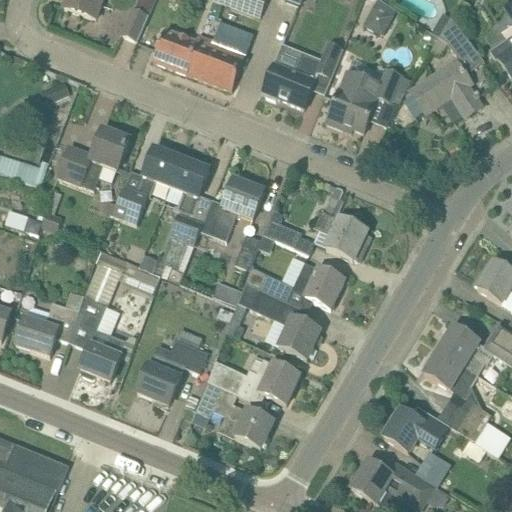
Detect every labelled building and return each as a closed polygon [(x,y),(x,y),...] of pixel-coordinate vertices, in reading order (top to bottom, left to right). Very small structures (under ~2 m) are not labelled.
[(96,22),(96,21),(103,0),(68,0),(64,11),(96,22)] [(122,39),(138,46),(157,0),(139,0),(134,13),(133,13),(122,39)] [(213,0),(212,2),(261,20),(268,0),(213,0)] [(506,44),(490,55),(496,65),(499,63),(505,71),(511,82),(511,4),(505,9),(511,20),(511,52),(506,44)] [(379,12),(381,9),(376,6),(363,29),(383,39),(394,20),(379,12)] [(475,14),(465,8),(455,23),(465,29),(475,14)] [(431,35),(438,40),(451,21),(442,16),(431,35)] [(439,41),(438,43),(448,48),(460,64),(456,66),(463,76),(468,73),(482,63),(484,66),(482,63),(476,53),(455,26),(452,22),(451,21),(438,40),(439,41)] [(321,56),(327,39),(295,27),(289,44),(321,56)] [(165,34),(153,65),(232,95),(253,41),(220,29),(214,45),(198,39),(196,45),(165,34)] [(282,49),(263,97),(304,114),(312,94),(319,77),(332,83),(343,55),(329,49),(322,65),(282,49)] [(336,105),(329,123),(364,137),(369,124),(378,102),(391,107),(397,110),(412,85),(402,81),(387,75),(387,76),(387,77),(353,64),(348,77),(347,77),(340,94),(336,105)] [(456,66),(412,95),(426,117),(452,100),(466,121),(482,111),(467,90),(471,87),(463,76),(456,66)] [(71,98),(65,85),(50,91),(56,104),(71,98)] [(71,151),(59,181),(94,195),(99,182),(112,187),(117,175),(125,155),(126,156),(127,152),(126,151),(130,143),(104,133),(93,160),(71,151)] [(138,195),(137,197),(148,201),(150,202),(156,186),(171,191),(182,164),(154,153),(143,180),(144,181),(138,195)] [(182,164),(171,191),(185,197),(179,213),(192,218),(198,202),(199,202),(210,174),(182,164)] [(234,184),(227,203),(224,209),(213,204),(201,236),(210,240),(226,246),(237,218),(253,224),(264,196),(234,184)] [(336,191),(324,215),(332,219),(344,194),(336,191)] [(120,198),(111,221),(137,230),(146,207),(148,201),(137,197),(122,192),(121,197),(120,198)] [(54,219),(62,197),(55,195),(53,197),(48,213),(41,231),(56,236),(62,222),(54,219)] [(322,215),(315,229),(333,238),(326,253),(353,265),(367,236),(332,219),(324,215),(322,215)] [(172,271),(168,283),(180,288),(180,287),(203,229),(177,219),(168,242),(188,249),(179,273),(172,271)] [(28,225),(25,234),(38,238),(42,225),(33,222),(28,225)] [(301,237),(270,223),(264,239),(276,245),(294,253),(301,237)] [(234,269),(236,269),(250,276),(252,272),(259,251),(261,245),(246,239),(234,269)] [(85,301),(70,347),(89,355),(81,374),(83,374),(82,377),(83,380),(93,384),(97,383),(98,381),(111,386),(121,361),(128,364),(136,341),(132,340),(125,345),(98,334),(108,310),(122,277),(156,290),(160,281),(101,255),(96,267),(98,268),(85,301)] [(152,276),(158,263),(145,258),(143,264),(142,264),(139,271),(152,276)] [(478,293),(495,304),(502,308),(511,295),(511,276),(495,266),(478,293)] [(293,292),(252,272),(250,276),(246,287),(287,306),(293,295),(306,301),(306,302),(331,313),(344,285),(319,273),(318,273),(305,267),(293,292)] [(219,287),(213,301),(237,311),(243,296),(229,291),(219,287)] [(243,296),(237,311),(227,338),(234,341),(247,311),(288,331),(279,351),(307,364),(320,336),(293,322),(292,323),(282,318),(287,306),(246,287),(243,296)] [(22,331),(16,350),(50,361),(56,343),(70,347),(85,301),(70,297),(65,311),(53,307),(50,317),(34,311),(31,312),(28,322),(25,321),(22,331)] [(221,311),(217,321),(230,326),(234,316),(221,311)] [(0,344),(2,345),(8,326),(11,318),(0,314),(0,344)] [(478,379),(486,367),(488,369),(494,358),(479,348),(453,332),(439,355),(478,379)] [(200,378),(208,359),(208,358),(198,354),(203,341),(182,333),(172,355),(158,350),(151,370),(149,370),(138,397),(169,410),(185,372),(200,378)] [(511,347),(502,364),(511,370),(511,347)] [(472,393),(470,391),(478,379),(439,355),(424,378),(450,394),(466,404),(472,393)] [(300,380),(281,372),(265,364),(258,378),(249,374),(248,379),(216,365),(208,385),(236,399),(260,410),(265,399),(286,409),(300,380)] [(236,399),(208,385),(195,416),(210,422),(213,415),(226,421),(232,408),(236,399)] [(261,453),(274,426),(232,408),(226,421),(220,434),(235,441),(261,453)] [(487,427),(492,420),(474,408),(457,436),(474,447),(495,460),(499,453),(490,447),(498,434),(487,427)] [(401,415),(384,442),(408,457),(417,443),(428,450),(436,455),(444,442),(450,432),(418,411),(412,421),(401,415)] [(0,511),(48,511),(65,472),(0,445),(0,511)] [(430,458),(417,479),(435,490),(448,470),(430,458)] [(357,478),(350,489),(351,491),(353,492),(352,493),(376,508),(376,507),(383,511),(389,510),(394,500),(413,511),(421,511),(428,502),(435,490),(417,479),(409,491),(393,481),(393,480),(369,466),(368,468),(361,479),(360,478),(357,478)]
